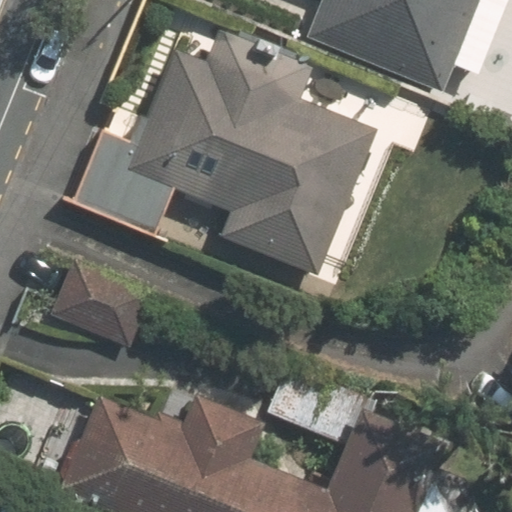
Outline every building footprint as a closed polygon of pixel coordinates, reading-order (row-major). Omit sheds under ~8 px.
[(321,0),(308,35),(442,89),(478,0),(321,0)] [(104,127),(73,202),(154,235),(175,185),(232,208),(222,233),(318,273),(379,125),(303,94),(315,63),(222,24),(208,58),(178,46),(149,115),(143,112),(132,140),(104,127)] [(147,289),(73,258),(50,314),(124,345),(147,289)] [(361,395),(287,364),(266,416),(339,445),(361,395)] [(262,425),(196,397),(186,420),(158,408),(153,420),(99,398),(60,490),(112,511),(416,511),(447,440),(363,406),(327,492),(248,458),(262,425)] [(0,432),(0,499),(30,511),(104,511),(0,467),(0,452),(7,436),(0,432)]
